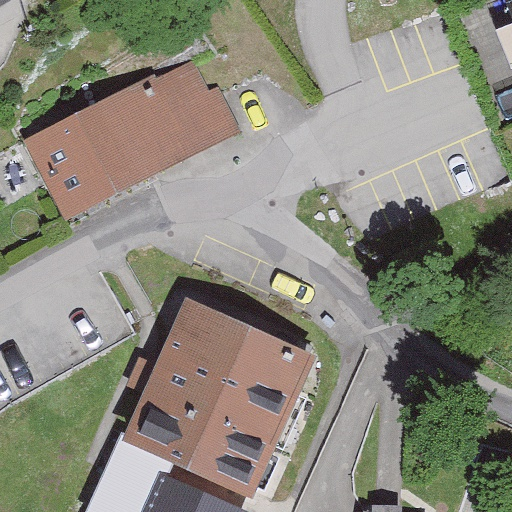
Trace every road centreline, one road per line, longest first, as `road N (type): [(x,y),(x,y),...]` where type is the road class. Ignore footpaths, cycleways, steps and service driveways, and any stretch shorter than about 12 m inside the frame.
road 1 (residential): [(511,406),(456,380),(218,200)]
road 2 (unclassified): [(325,0),(327,46),(350,115),(344,135),(218,200)]
road 3 (residential): [(218,200),(0,338)]
